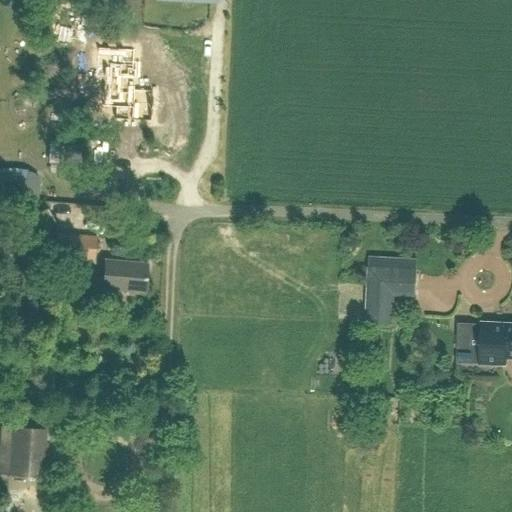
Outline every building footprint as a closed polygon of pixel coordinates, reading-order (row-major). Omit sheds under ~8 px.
[(116,47),(115,71),(132,71),(133,47),(116,47)] [(106,102),(116,103),(115,120),(149,121),(150,91),(118,89),(118,87),(106,86),(106,102)] [(60,145),(58,176),(80,178),(82,146),(60,145)] [(0,189),(21,190),(22,168),(0,167),(0,189)] [(94,263),(97,238),(55,234),(53,259),(94,263)] [(144,294),(147,264),(105,261),(103,290),(144,294)] [(415,297),(416,269),(367,266),(364,324),(393,325),(394,296),(415,297)] [(74,352),(80,293),(60,291),(56,337),(49,336),(47,349),(74,352)] [(511,324),(494,323),(494,325),(458,323),(457,362),(506,365),(506,358),(511,358),(511,324)] [(133,380),(132,402),(146,403),(148,381),(133,380)] [(41,461),(44,430),(12,428),(8,475),(44,478),(45,461),(41,461)]
